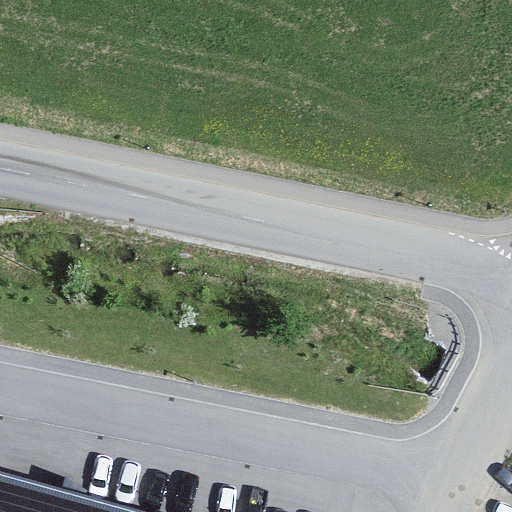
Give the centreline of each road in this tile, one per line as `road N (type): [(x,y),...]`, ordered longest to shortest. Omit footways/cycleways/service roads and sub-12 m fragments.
road 1 (unclassified): [(511,286),(461,262),(0,163)]
road 2 (residential): [(456,479),(0,386)]
road 3 (residential): [(511,351),(456,479)]
